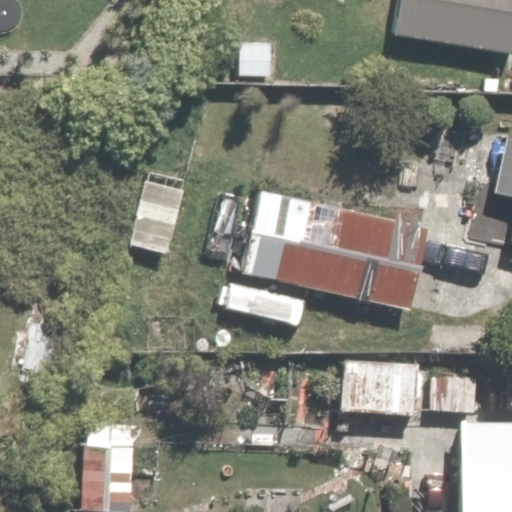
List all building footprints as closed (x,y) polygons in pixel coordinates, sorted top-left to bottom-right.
[(511,0),(403,0),(399,35),(511,48),(511,0)] [(265,191),(245,273),(415,314),(435,232),(265,191)] [(419,351),(346,353),(348,412),(421,410),(419,351)] [(480,368),(429,369),(430,410),(480,409),(480,368)] [(511,511),(511,417),(468,416),(465,511),(511,511)] [(141,511),(143,441),(90,440),(88,511),(141,511)]
